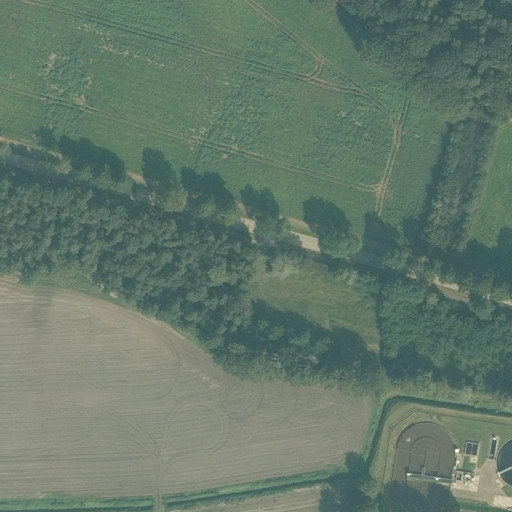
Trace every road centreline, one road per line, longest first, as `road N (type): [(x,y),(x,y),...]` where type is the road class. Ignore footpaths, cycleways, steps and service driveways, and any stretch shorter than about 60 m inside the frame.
road 1 (secondary): [(511,299),(0,156)]
road 2 (track): [(511,112),(444,83),(338,0)]
